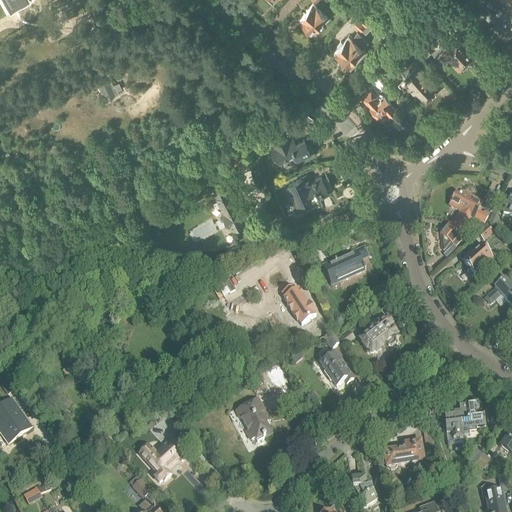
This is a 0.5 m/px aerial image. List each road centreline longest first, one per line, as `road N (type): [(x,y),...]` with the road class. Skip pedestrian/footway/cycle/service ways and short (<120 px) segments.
road 1 (residential): [(392,197),(360,139),(206,0)]
road 2 (residential): [(282,511),(312,468),(351,434),(477,357)]
road 3 (unknown): [(188,0),(328,123),(344,124)]
road 4 (residential): [(477,357),(427,301),(392,197)]
